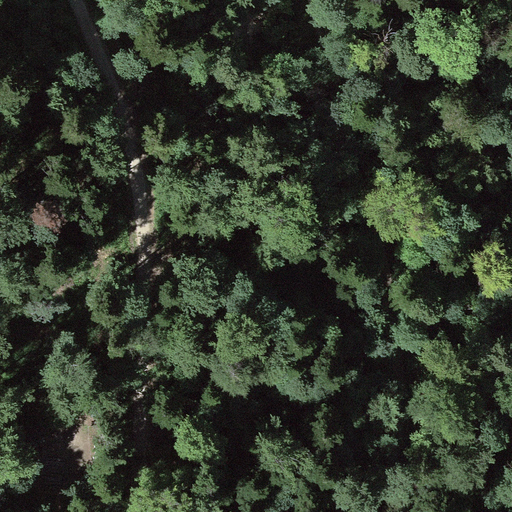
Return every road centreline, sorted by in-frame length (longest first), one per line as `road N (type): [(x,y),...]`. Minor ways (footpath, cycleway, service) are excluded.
road 1 (track): [(75,0),(136,149),(140,365),(128,511)]
road 2 (track): [(316,0),(380,232),(410,511)]
